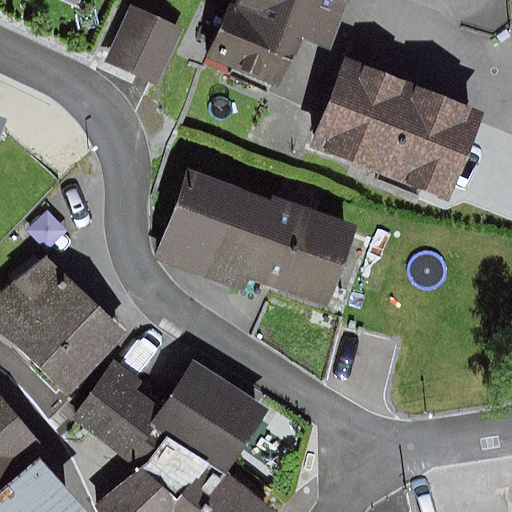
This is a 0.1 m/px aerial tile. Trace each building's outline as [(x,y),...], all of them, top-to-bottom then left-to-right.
[(375,0),(253,0),(225,72),(330,113),(375,0)] [(132,3),(123,60),(172,68),(182,11),(132,3)] [(511,122),(371,70),(340,151),(481,204),(511,122)] [(381,229),(202,170),(171,261),(264,292),(269,277),(355,306),(381,229)] [(49,244),(0,294),(0,327),(68,393),(133,326),(49,244)] [(174,390),(121,356),(82,416),(142,461),(168,428),(157,423),(174,390)] [(272,401),(190,359),(174,390),(157,423),(168,428),(213,451),(240,465),(272,401)] [(0,511),(75,511),(35,461),(44,453),(0,399),(0,511)] [(178,492),(142,461),(100,501),(105,511),(272,511),(279,504),(213,451),(178,492)]
